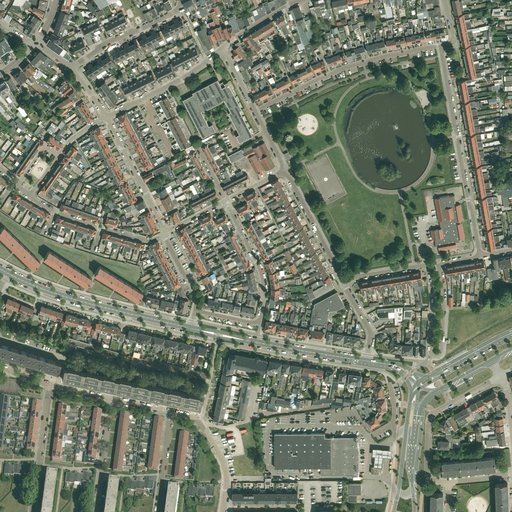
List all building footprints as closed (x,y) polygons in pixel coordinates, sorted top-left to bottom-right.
[(14,0),(12,4),(20,6),(22,6),(27,10),(30,6),(31,5),(32,6),(32,7),(33,7),(32,10),(40,15),(43,17),(45,11),(38,8),(39,4),(25,0),(14,0)] [(25,0),(39,4),(38,8),(45,11),(47,6),(48,0),(45,0),(25,0)] [(94,0),(100,8),(106,5),(111,3),(108,0),(94,0)] [(153,4),(151,0),(148,2),(151,9),(149,10),(153,17),(158,15),(153,4)] [(157,0),(160,4),(163,12),(168,10),(162,0),(157,0)] [(162,0),(168,10),(172,8),(168,0),(167,0),(166,1),(165,0),(162,0)] [(192,0),(189,0),(188,1),(191,8),(196,18),(198,17),(194,7),(196,6),(192,0)] [(262,2),(263,5),(267,13),(267,14),(272,11),(268,2),(267,0),(262,2)] [(279,0),(273,0),(276,9),(281,5),(279,0)] [(355,3),(354,0),(347,0),(349,4),(351,4),(353,11),(356,10),(356,7),(355,3)] [(184,4),(187,11),(189,10),(190,12),(192,15),(191,16),(191,18),(193,23),(197,21),(196,18),(191,8),(188,1),(184,2),(184,4)] [(200,3),(199,1),(196,2),(200,14),(201,14),(202,17),(203,18),(205,17),(203,10),(200,3)] [(470,1),(453,4),(454,9),(460,8),(466,7),(466,4),(470,4),(470,1)] [(92,12),(96,10),(90,2),(85,6),(92,12)] [(154,3),(159,14),(163,12),(160,4),(158,5),(156,2),(154,3)] [(253,15),(255,20),(267,13),(263,5),(259,7),(256,8),(251,11),(253,15)] [(149,10),(147,11),(144,6),(139,8),(145,20),(147,19),(148,20),(153,17),(149,10)] [(305,21),(299,6),(290,10),(296,25),(304,44),(317,39),(309,19),(305,21)] [(460,8),(454,9),(455,14),(461,13),(461,10),(467,9),(470,8),(470,6),(466,7),(460,8)] [(137,8),(130,11),(135,21),(142,18),(137,8)] [(62,10),(60,15),(68,19),(70,14),(69,13),(62,10)] [(122,11),(117,13),(118,14),(119,16),(124,28),(126,27),(125,24),(128,22),(124,14),(122,11)] [(215,11),(210,13),(214,21),(219,35),(223,33),(225,38),(230,36),(227,29),(227,27),(222,29),(221,26),(219,26),(218,22),(219,22),(216,15),(216,14),(215,11)] [(457,22),(464,20),(464,18),(469,17),(469,13),(456,16),(457,22)] [(228,16),(230,20),(232,26),(237,24),(233,14),(228,16)] [(284,14),(279,16),(282,24),(287,34),(289,33),(286,25),(288,24),(286,21),(287,21),(284,14)] [(30,15),(28,18),(39,25),(41,20),(34,15),(32,17),(30,15)] [(60,15),(58,20),(66,24),(68,19),(60,15)] [(92,22),(96,30),(99,29),(101,32),(103,31),(96,16),(93,18),(94,21),(92,22)] [(114,19),(118,27),(121,26),(122,29),(124,28),(119,16),(114,19)] [(287,34),(279,16),(275,19),(278,26),(280,25),(284,35),(287,34)] [(27,17),(25,21),(36,29),(39,25),(28,18),(27,17)] [(236,19),(240,30),(245,27),(241,17),(236,19)] [(87,24),(93,36),(95,35),(93,32),(96,30),(92,22),(91,22),(89,19),(87,18),(85,19),(87,24)] [(177,18),(175,19),(181,31),(186,28),(182,20),(179,21),(177,18)] [(438,25),(441,37),(442,37),(445,37),(445,36),(444,29),(441,29),(440,25),(441,25),(439,18),(435,18),(435,21),(436,23),(438,22),(438,25)] [(12,19),(9,23),(16,27),(21,31),(23,32),(25,27),(23,26),(12,19)] [(118,27),(114,19),(109,21),(115,32),(116,31),(115,28),(118,27)] [(181,31),(175,19),(173,20),(175,23),(172,25),(176,33),(181,31)] [(58,20),(56,25),(65,29),(66,24),(58,20)] [(428,29),(425,29),(427,40),(428,39),(428,40),(430,39),(432,39),(430,31),(429,24),(428,23),(428,20),(424,21),(425,27),(427,27),(428,29)] [(26,22),(23,26),(25,27),(33,33),(36,29),(25,21),(26,22)] [(115,32),(109,21),(104,24),(108,32),(111,30),(113,33),(115,32)] [(267,24),(273,35),(275,33),(274,31),(273,31),(272,30),(275,27),(272,21),(267,24)] [(437,38),(435,30),(434,28),(432,28),(432,27),(431,27),(431,22),(428,23),(429,24),(430,31),(432,39),(433,38),(434,39),(437,38)] [(177,35),(176,33),(172,25),(169,26),(168,23),(166,24),(171,36),(172,38),(177,35)] [(93,36),(87,24),(82,27),(86,35),(89,33),(91,36),(93,36)] [(172,38),(171,36),(166,24),(164,25),(165,28),(162,30),(168,41),(173,38),(172,38)] [(267,37),(270,35),(271,36),(273,35),(267,24),(262,27),(267,37)] [(56,25),(54,31),(63,34),(65,29),(56,25)] [(196,29),(197,31),(204,45),(205,44),(208,49),(213,47),(203,28),(202,26),(196,29)] [(25,27),(23,32),(29,36),(31,36),(33,33),(25,27)] [(257,31),(263,41),(265,40),(265,39),(267,37),(262,27),(257,31)] [(378,28),(376,29),(377,34),(379,42),(381,49),(383,49),(385,49),(385,48),(386,48),(383,38),(381,39),(378,28)] [(162,44),(161,41),(164,39),(159,31),(156,33),(155,30),(153,31),(159,42),(160,44),(162,44)] [(153,35),(150,36),(154,44),(159,42),(153,31),(151,32),(153,35)] [(255,40),(259,37),(260,39),(259,40),(261,42),(263,41),(257,31),(252,34),(255,40)] [(208,34),(212,43),(217,41),(215,36),(213,32),(211,33),(211,34),(208,34)] [(60,38),(52,34),(50,38),(57,42),(60,45),(62,43),(58,40),(60,38)] [(143,35),(149,47),(151,52),(154,50),(152,45),(154,44),(150,36),(147,37),(145,34),(143,35)] [(257,52),(258,51),(260,55),(261,55),(263,58),(260,60),(253,65),(251,66),(250,66),(254,71),(263,65),(269,62),(266,56),(265,57),(256,42),(257,41),(255,40),(252,34),(241,40),(247,48),(252,45),(257,52)] [(149,47),(143,35),(141,36),(143,39),(140,41),(144,49),(149,47)] [(375,43),(373,43),(372,43),(371,36),(369,37),(370,44),(372,51),(374,51),(377,51),(375,43)] [(356,37),(357,40),(361,54),(363,54),(365,53),(366,53),(364,46),(363,45),(363,43),(360,44),(358,37),(356,37)] [(0,55),(5,63),(13,57),(12,57),(19,52),(15,45),(10,48),(4,38),(2,40),(0,40),(0,55)] [(57,42),(50,38),(46,44),(68,60),(71,57),(66,52),(70,48),(64,40),(62,43),(60,45),(57,42)] [(77,41),(83,53),(85,52),(83,49),(86,47),(82,39),(77,41)] [(135,43),(132,45),(136,53),(141,51),(136,39),(134,40),(135,43)] [(269,48),(275,46),(273,40),(267,42),(269,48)] [(83,53),(77,41),(72,44),(76,52),(80,51),(81,53),(83,53)] [(348,41),(353,57),(354,56),(354,57),(357,56),(354,47),(354,46),(352,46),(351,43),(350,41),(348,41)] [(128,43),(126,44),(131,55),(136,53),(132,45),(129,46),(128,43)] [(125,48),(123,50),(127,58),(131,55),(126,44),(124,45),(125,48)] [(313,50),(313,49),(310,44),(305,46),(306,48),(305,48),(307,54),(310,53),(309,51),(313,50)] [(336,45),(338,49),(340,56),(342,61),(344,60),(344,61),(346,60),(346,59),(343,49),(340,50),(340,49),(339,47),(338,45),(336,45)] [(463,53),(471,52),(470,50),(476,49),(475,45),(462,48),(463,53)] [(233,59),(235,58),(238,56),(238,57),(241,55),(243,59),(246,57),(243,52),(242,52),(239,46),(234,49),(235,51),(232,53),(234,56),(232,58),(233,59)] [(190,49),(196,60),(198,59),(196,56),(199,55),(195,47),(190,49)] [(257,52),(254,47),(247,52),(249,55),(251,54),(255,61),(260,57),(259,55),(256,57),(254,54),(257,52)] [(118,48),(116,49),(122,60),(127,58),(123,50),(120,51),(118,48)] [(122,60),(116,49),(114,50),(116,53),(113,55),(117,63),(122,60)] [(196,60),(190,49),(185,51),(190,60),(192,58),(194,61),(196,60)] [(333,56),(331,52),(330,49),(329,50),(330,53),(334,64),(335,63),(335,64),(338,63),(335,55),(333,56)] [(45,67),(54,75),(55,74),(57,72),(54,70),(54,71),(50,68),(55,63),(39,51),(30,61),(37,67),(39,69),(41,67),(43,69),(45,67)] [(190,60),(185,51),(181,54),(186,65),(188,64),(187,61),(190,60)] [(108,57),(105,59),(110,67),(115,64),(108,53),(106,54),(108,57)] [(318,62),(321,69),(327,67),(324,60),(321,53),(318,54),(321,61),(318,62)] [(186,65),(181,54),(176,56),(180,65),(183,63),(184,66),(186,65)] [(180,65),(176,56),(171,59),(176,70),(179,69),(177,66),(180,65)] [(318,62),(315,56),(312,57),(314,60),(311,61),(312,65),(315,71),(321,69),(318,62)] [(244,60),(238,64),(239,67),(242,65),(246,63),(248,66),(250,65),(250,66),(251,66),(253,65),(252,62),(249,57),(244,60)] [(100,58),(99,59),(105,70),(110,67),(105,59),(102,61),(100,58)] [(162,60),(165,66),(170,77),(172,76),(171,73),(174,72),(170,64),(168,64),(165,58),(162,60)] [(302,59),(309,74),(311,74),(313,73),(313,72),(310,66),(308,67),(304,58),(302,59)] [(99,63),(96,65),(101,73),(105,70),(99,59),(97,60),(99,63)] [(299,64),(306,77),(308,76),(308,75),(309,74),(302,59),(301,59),(303,63),(299,64)] [(29,63),(25,66),(32,73),(35,75),(37,73),(38,71),(36,69),(35,69),(29,63)] [(243,67),(240,69),(242,72),(245,70),(244,69),(246,68),(249,67),(248,66),(246,63),(242,65),(243,67)] [(91,64),(89,65),(96,75),(101,73),(96,65),(93,66),(91,64)] [(294,74),(297,81),(298,80),(298,81),(300,80),(300,79),(301,79),(295,66),(294,65),(294,64),(292,65),(292,66),(291,67),(294,74)] [(295,66),(301,79),(303,78),(306,77),(299,64),(295,66)] [(92,79),(96,75),(89,65),(88,66),(89,69),(87,71),(92,79)] [(22,69),(29,77),(30,77),(30,78),(34,80),(34,81),(49,92),(54,88),(35,75),(32,73),(25,66),(22,69)] [(160,68),(164,77),(167,75),(168,78),(170,77),(165,66),(160,68)] [(290,71),(292,75),(290,76),(293,83),(294,82),(294,83),(296,82),(296,81),(297,81),(294,74),(291,67),(290,67),(289,66),(287,67),(290,71)] [(164,77),(160,68),(155,71),(160,82),(163,81),(161,78),(164,77)] [(16,73),(23,81),(27,78),(20,70),(16,73)] [(147,75),(153,86),(155,85),(153,82),(156,80),(152,72),(147,75)] [(291,84),(288,77),(287,74),(284,75),(283,72),(281,73),(287,86),(289,85),(291,84)] [(16,73),(12,76),(20,84),(23,81),(16,73)] [(278,79),(284,88),(286,87),(286,86),(287,86),(281,73),(279,74),(279,76),(280,76),(280,78),(278,79)] [(142,77),(146,85),(149,84),(151,87),(153,86),(147,75),(142,77)] [(273,77),(279,90),(281,89),(281,90),(284,88),(278,79),(276,80),(274,76),(273,77)] [(10,77),(6,80),(11,89),(16,86),(10,77)] [(146,85),(142,77),(137,79),(143,91),(145,90),(143,87),(146,85)] [(270,83),(272,86),(275,92),(276,92),(278,91),(279,90),(273,77),(270,78),(272,82),(270,83)] [(143,91),(137,79),(133,82),(137,90),(139,89),(141,92),(143,91)] [(202,112),(222,101),(224,100),(230,111),(228,112),(239,134),(236,136),(239,142),(253,135),(240,110),(242,109),(234,94),(228,82),(221,85),(218,79),(193,92),(194,94),(183,100),(203,137),(215,130),(212,124),(209,126),(202,112)] [(263,79),(261,80),(269,95),(271,94),(271,95),(273,94),(273,93),(268,84),(266,85),(263,79)] [(59,92),(62,94),(62,95),(64,93),(71,87),(68,84),(67,84),(64,80),(61,83),(62,84),(59,87),(61,90),(59,92)] [(132,97),(133,96),(128,84),(125,80),(123,81),(125,86),(123,87),(127,95),(130,94),(132,97)] [(261,89),(262,90),(265,98),(268,96),(269,95),(261,80),(259,81),(263,88),(261,89)] [(10,89),(5,81),(0,83),(7,94),(13,103),(15,101),(11,94),(10,95),(8,90),(10,89)] [(101,91),(108,86),(105,81),(98,87),(101,91)] [(137,90),(133,82),(128,84),(133,96),(135,95),(134,91),(137,90)] [(261,99),(254,84),(251,86),(256,94),(254,94),(254,95),(257,101),(258,102),(260,100),(261,99)] [(255,84),(254,84),(261,99),(262,99),(263,99),(265,98),(262,90),(260,92),(255,84)] [(104,96),(112,90),(108,86),(101,91),(104,96)] [(73,89),(67,94),(70,97),(65,101),(64,100),(58,105),(57,104),(52,109),(56,114),(58,111),(61,109),(71,104),(71,103),(74,102),(75,100),(76,101),(80,98),(79,97),(79,96),(78,96),(78,95),(77,94),(76,93),(75,92),(75,91),(74,90),(73,89)] [(114,89),(112,90),(104,96),(107,100),(115,95),(117,93),(114,89)] [(119,92),(117,93),(115,95),(107,100),(110,105),(118,99),(117,97),(121,95),(123,93),(122,90),(119,92)] [(158,101),(161,107),(170,102),(167,97),(158,101)] [(74,113),(85,105),(82,101),(74,107),(75,109),(73,111),(74,113)] [(170,102),(161,107),(164,112),(173,108),(170,102)] [(71,104),(61,109),(58,111),(61,116),(68,111),(68,110),(73,106),(71,103),(71,104)] [(17,108),(21,114),(23,116),(27,114),(21,105),(17,108)] [(88,109),(85,105),(74,113),(76,115),(78,113),(80,115),(88,109)] [(176,114),(173,108),(164,112),(167,118),(176,114)] [(91,113),(88,109),(80,115),(81,117),(79,119),(80,121),(91,113)] [(128,112),(118,117),(121,121),(133,115),(132,113),(129,115),(128,112)] [(86,123),(94,117),(91,113),(80,121),(82,123),(84,121),(86,123)] [(133,115),(121,121),(123,125),(130,122),(132,121),(131,118),(134,117),(133,115)] [(167,121),(169,127),(178,123),(178,122),(175,117),(167,121)] [(130,122),(123,125),(123,126),(123,125),(126,130),(137,124),(137,122),(134,123),(132,121),(130,122)] [(51,134),(57,126),(52,122),(46,130),(51,134)] [(178,122),(178,123),(169,127),(172,133),(181,128),(178,122)] [(46,142),(52,146),(59,135),(67,125),(65,123),(61,129),(57,134),(55,137),(51,135),(46,142)] [(137,124),(126,130),(128,134),(135,131),(137,130),(136,127),(138,126),(137,124)] [(40,125),(34,132),(37,134),(42,127),(40,125)] [(89,137),(101,131),(99,127),(89,131),(91,134),(88,135),(89,137)] [(184,134),(181,128),(172,133),(175,138),(184,134)] [(135,131),(128,134),(130,139),(142,133),(141,131),(138,132),(137,130),(135,131)] [(94,140),(103,136),(101,131),(89,137),(90,140),(93,138),(94,140)] [(142,133),(130,139),(133,143),(139,140),(142,139),(140,136),(143,135),(142,133)] [(175,138),(178,144),(187,139),(184,134),(175,138)] [(58,150),(63,143),(59,141),(62,137),(59,135),(52,146),(58,150)] [(94,146),(105,140),(103,136),(104,136),(103,136),(94,140),(95,143),(93,144),(94,146)] [(39,139),(36,142),(32,138),(30,141),(39,148),(43,142),(39,139)] [(142,139),(139,140),(133,143),(135,148),(147,142),(146,140),(143,141),(142,139)] [(187,139),(178,144),(181,150),(190,145),(187,139)] [(99,149),(108,145),(105,140),(94,146),(95,148),(97,147),(99,149)] [(26,147),(31,150),(35,153),(39,148),(30,141),(26,147)] [(0,160),(2,158),(0,155),(0,154),(3,151),(6,147),(9,149),(11,146),(6,142),(5,143),(1,149),(0,149),(0,160)] [(147,142),(135,148),(137,152),(144,149),(146,147),(145,145),(148,144),(147,142)] [(270,153),(264,142),(254,148),(253,149),(253,148),(248,151),(246,147),(242,150),(244,153),(243,153),(245,156),(246,158),(248,157),(256,173),(259,172),(261,171),(260,171),(264,169),(265,171),(275,166),(270,157),(271,157),(270,154),(270,153)] [(202,147),(205,153),(210,151),(215,148),(214,145),(209,148),(207,144),(202,147)] [(98,155),(110,149),(108,145),(99,149),(100,152),(97,153),(98,155)] [(68,151),(79,159),(81,156),(76,153),(78,150),(72,146),(68,151)] [(144,149),(137,152),(139,157),(151,151),(156,148),(155,146),(150,149),(147,150),(146,147),(144,149)] [(31,150),(26,147),(24,149),(29,153),(27,156),(31,159),(35,153),(31,150)] [(17,148),(10,157),(14,159),(20,150),(17,148)] [(208,159),(213,157),(212,153),(216,151),(215,148),(210,151),(205,153),(208,159)] [(103,158),(112,154),(110,149),(98,155),(99,157),(102,156),(103,158)] [(242,149),(230,155),(228,156),(231,163),(241,158),(247,172),(251,170),(248,163),(244,156),(245,156),(243,153),(244,153),(242,150),(242,149)] [(79,159),(68,151),(65,155),(71,160),(70,161),(75,164),(79,159)] [(151,151),(139,157),(142,161),(141,161),(149,157),(151,156),(149,154),(152,152),(151,151)] [(184,164),(188,162),(193,159),(198,157),(195,151),(190,153),(192,156),(183,161),(175,165),(172,160),(169,162),(173,170),(184,164)] [(104,160),(102,162),(103,164),(115,158),(112,154),(103,158),(104,160)] [(18,158),(23,161),(27,164),(31,159),(27,156),(24,159),(20,155),(18,158)] [(64,156),(60,162),(69,169),(71,166),(67,163),(69,160),(64,156)] [(141,161),(144,166),(156,159),(155,158),(152,159),(151,156),(149,157),(141,161)] [(154,163),(157,161),(163,158),(162,156),(156,159),(144,166),(146,170),(155,165),(154,163)] [(189,165),(195,162),(196,165),(201,163),(198,157),(193,159),(188,162),(189,164),(189,165)] [(208,159),(212,165),(216,163),(221,160),(220,157),(215,160),(213,157),(208,159)] [(27,164),(23,161),(18,158),(16,161),(21,164),(19,167),(23,170),(24,170),(23,170),(27,164)] [(108,167),(117,163),(115,158),(103,164),(104,166),(107,165),(108,167)] [(215,171),(220,169),(218,166),(223,163),(225,162),(224,159),(221,160),(216,163),(212,165),(215,171)] [(56,168),(61,171),(66,174),(67,172),(63,169),(65,166),(69,169),(60,162),(60,163),(56,168)] [(107,173),(119,167),(117,163),(108,167),(109,169),(106,171),(107,173)] [(155,170),(152,171),(142,176),(145,181),(155,176),(155,177),(158,176),(158,175),(166,170),(171,179),(175,177),(172,170),(171,170),(170,167),(168,163),(159,167),(155,170)] [(196,165),(198,169),(193,171),(194,174),(200,172),(204,169),(201,163),(196,165)] [(17,170),(15,173),(20,176),(23,170),(19,167),(14,164),(12,166),(17,170)] [(119,167),(107,173),(109,175),(111,174),(112,176),(122,171),(121,171),(119,167)] [(66,174),(61,171),(56,168),(52,174),(57,177),(59,174),(64,177),(66,174)] [(204,169),(200,172),(194,174),(196,177),(201,174),(203,178),(208,175),(204,169)] [(238,172),(244,182),(250,179),(245,169),(238,172)] [(122,171),(112,176),(114,178),(111,180),(112,182),(124,176),(122,171)] [(235,180),(237,185),(244,182),(238,172),(235,174),(238,179),(235,180)] [(48,179),(58,186),(59,183),(55,180),(57,177),(52,174),(48,179)] [(117,185),(126,180),(124,176),(112,182),(113,184),(116,183),(117,185)] [(226,178),(231,188),(237,185),(235,180),(232,182),(229,177),(226,178)] [(222,187),(225,191),(231,188),(226,178),(223,180),(226,185),(222,187)] [(52,190),(54,187),(56,188),(58,186),(48,179),(44,185),(52,190)] [(278,179),(271,182),(274,187),(274,188),(281,184),(278,179)] [(118,192),(129,186),(127,181),(118,186),(119,188),(117,190),(118,192)] [(511,182),(497,183),(498,194),(507,193),(507,197),(511,196),(511,182)] [(162,186),(157,189),(158,191),(157,192),(160,197),(160,196),(166,194),(168,192),(165,188),(169,186),(168,183),(162,186)] [(281,184),(274,188),(275,189),(277,194),(284,190),(281,184)] [(44,185),(40,190),(45,194),(47,191),(52,194),(54,191),(52,190),(44,185)] [(118,192),(111,196),(112,198),(122,193),(123,195),(132,190),(129,186),(118,192)] [(215,190),(212,192),(209,187),(207,188),(212,198),(218,195),(215,190)] [(212,198),(207,188),(204,190),(206,195),(203,196),(206,201),(212,198)] [(122,201),(134,195),(132,190),(123,195),(124,197),(121,199),(122,201)] [(163,204),(172,200),(169,195),(173,193),(172,190),(168,192),(166,194),(167,196),(161,199),(163,204)] [(284,190),(277,194),(280,199),(280,200),(287,196),(284,190)] [(191,196),(194,201),(191,203),(193,208),(199,205),(194,195),(192,191),(189,193),(191,196)] [(250,193),(256,206),(259,205),(256,199),(258,197),(255,191),(250,193)] [(17,202),(20,196),(14,193),(11,198),(15,200),(12,205),(14,207),(17,202)] [(203,196),(200,198),(197,193),(194,195),(199,205),(206,201),(203,196)] [(248,203),(251,201),(254,207),(256,206),(250,193),(245,196),(248,203)] [(127,204),(136,199),(134,195),(122,201),(123,203),(126,202),(127,204)] [(431,230),(432,239),(436,238),(436,242),(435,242),(436,246),(438,246),(439,250),(447,249),(447,248),(448,248),(449,249),(456,247),(456,243),(460,242),(460,239),(464,238),(462,223),(461,223),(460,220),(463,219),(460,204),(456,205),(455,201),(456,201),(454,195),(449,196),(448,195),(442,196),(442,197),(435,198),(439,221),(440,221),(441,228),(431,230)] [(20,210),(23,205),(26,200),(20,197),(20,196),(17,202),(21,204),(18,209),(20,210)] [(287,196),(280,200),(281,201),(283,205),(290,202),(287,196)] [(172,206),(173,208),(180,205),(176,198),(172,200),(163,204),(166,209),(172,206)] [(59,209),(66,211),(69,200),(66,199),(65,204),(61,203),(59,209)] [(137,209),(145,204),(142,199),(128,206),(130,210),(136,207),(137,209)] [(23,212),(26,207),(29,209),(32,204),(26,200),(23,205),(20,210),(23,212)] [(69,200),(66,211),(73,213),(76,202),(73,201),(71,207),(68,206),(70,200),(69,200)] [(431,215),(437,214),(435,201),(429,202),(431,215)] [(73,213),(79,215),(81,210),(77,209),(79,203),(76,202),(73,213)] [(250,210),(247,203),(242,206),(248,218),(251,217),(249,213),(248,211),(250,210)] [(291,203),(284,206),(285,209),(286,211),(287,212),(294,209),(291,203)] [(38,207),(32,204),(29,209),(32,211),(29,216),(32,217),(38,207)] [(84,211),(81,210),(79,215),(86,217),(87,212),(89,207),(86,206),(86,207),(84,211)] [(248,218),(242,206),(237,208),(240,215),(242,214),(245,220),(246,219),(248,218)] [(38,207),(32,217),(35,219),(38,214),(41,216),(44,211),(44,210),(44,211),(38,207)] [(89,207),(87,212),(86,217),(92,219),(92,220),(96,209),(94,214),(91,213),(92,208),(89,207)] [(99,210),(96,209),(92,220),(99,222),(101,216),(97,215),(99,210)] [(294,209),(287,212),(287,213),(290,218),(297,214),(294,209)] [(171,219),(183,213),(182,211),(179,213),(178,210),(169,215),(171,219)] [(38,221),(41,222),(44,217),(47,219),(50,214),(44,211),(41,216),(38,221)] [(107,217),(104,224),(110,225),(112,218),(114,212),(112,211),(111,211),(111,213),(108,212),(107,217)] [(139,220),(140,221),(151,215),(149,211),(140,215),(141,218),(138,219),(139,220)] [(183,213),(171,219),(174,224),(183,219),(181,217),(184,215),(183,213)] [(205,217),(211,229),(214,228),(211,222),(214,221),(210,214),(205,217)] [(297,214),(290,218),(290,219),(293,223),(293,224),(300,220),(297,214)] [(154,220),(151,215),(140,221),(141,224),(143,222),(145,225),(154,220)] [(228,227),(226,223),(229,221),(225,215),(220,217),(223,224),(226,230),(227,232),(234,228),(233,224),(228,227)] [(55,222),(58,223),(56,229),(60,230),(62,225),(63,219),(57,217),(55,222)] [(205,217),(200,219),(203,226),(206,225),(209,230),(211,229),(205,217)] [(215,220),(218,226),(221,225),(224,231),(226,230),(223,224),(220,217),(215,220)] [(63,219),(62,225),(65,226),(63,231),(66,232),(70,221),(63,219)] [(144,230),(156,224),(154,220),(145,225),(142,226),(144,230)] [(300,220),(293,224),(293,225),(296,230),(303,226),(300,220)] [(69,233),(71,228),(75,229),(76,224),(70,221),(66,232),(69,233)] [(257,222),(252,224),(250,221),(245,224),(248,230),(254,227),(259,225),(257,222)] [(76,224),(75,229),(78,230),(76,235),(74,241),(78,242),(79,237),(83,226),(76,224)] [(145,232),(147,231),(149,234),(151,232),(158,229),(156,224),(144,230),(145,232)] [(264,233),(275,227),(274,225),(262,231),(264,233)] [(0,229),(0,235),(9,245),(16,238),(3,226),(0,229)] [(89,228),(83,226),(79,237),(82,237),(84,232),(87,233),(86,239),(90,228),(89,227),(89,228)] [(187,226),(177,231),(180,235),(192,229),(191,227),(188,229),(187,226)] [(261,228),(255,231),(254,227),(248,230),(249,230),(252,236),(262,231),(261,228)] [(303,227),(296,231),(299,235),(299,236),(306,233),(303,227)] [(89,240),(91,234),(94,235),(96,230),(90,228),(86,239),(89,240)] [(182,240),(189,236),(188,233),(193,231),(192,229),(180,235),(182,240)] [(225,242),(236,236),(233,230),(227,233),(229,237),(224,239),(225,242)] [(255,242),(260,240),(258,236),(263,234),(262,231),(252,236),(255,242)] [(107,245),(108,240),(110,234),(103,232),(102,238),(104,238),(103,244),(107,245)] [(306,233),(299,236),(300,237),(302,241),(302,242),(309,239),(306,233)] [(110,234),(108,240),(112,241),(110,246),(113,247),(117,236),(110,234)] [(191,235),(189,236),(182,240),(185,244),(196,238),(196,236),(193,238),(191,235)] [(116,248),(118,242),(122,243),(123,238),(117,236),(113,247),(116,248)] [(231,240),(232,243),(227,245),(228,248),(239,243),(236,237),(236,236),(225,242),(231,240)] [(28,250),(16,238),(9,245),(21,257),(28,250)] [(130,240),(123,238),(122,243),(124,244),(121,255),(125,256),(127,251),(130,240)] [(196,238),(185,244),(187,248),(194,245),(196,244),(195,241),(197,240),(196,238)] [(309,239),(302,242),(303,243),(305,247),(305,248),(312,244),(309,239)] [(133,253),(137,242),(136,242),(130,240),(127,251),(129,252),(131,246),(135,247),(133,253)] [(267,240),(262,243),(260,240),(255,242),(258,248),(268,243),(267,240)] [(160,245),(158,241),(148,246),(150,249),(147,250),(148,251),(160,245)] [(143,244),(137,242),(133,253),(136,254),(138,248),(142,249),(143,244)] [(271,249),(266,252),(265,249),(270,246),(273,244),(272,242),(268,243),(258,248),(261,254),(261,255),(271,249)] [(237,252),(242,249),(239,243),(228,248),(230,251),(235,248),(237,252)] [(194,245),(187,248),(189,253),(201,247),(200,245),(197,246),(196,244),(194,245)] [(312,244),(305,248),(306,249),(308,253),(308,254),(315,250),(312,244)] [(153,255),(162,250),(160,245),(148,251),(145,253),(147,258),(153,255)] [(189,253),(191,257),(198,254),(201,253),(199,250),(202,249),(201,247),(189,253)] [(235,260),(240,258),(245,255),(242,249),(237,252),(239,255),(233,258),(235,260)] [(271,249),(261,255),(264,261),(270,258),(268,255),(273,252),(271,249)] [(40,262),(28,250),(21,257),(33,269),(40,262)] [(43,258),(58,268),(63,260),(48,250),(43,258)] [(153,255),(154,257),(152,259),(152,260),(164,254),(162,250),(153,255)] [(315,251),(309,255),(311,259),(312,260),(319,257),(315,251)] [(198,254),(191,257),(194,262),(206,256),(205,254),(202,255),(201,253),(198,254)] [(156,261),(157,263),(167,259),(164,254),(152,260),(153,262),(156,261)] [(236,263),(242,261),(243,264),(238,266),(238,267),(249,261),(248,261),(245,255),(240,258),(235,260),(236,263)] [(206,256),(194,262),(196,266),(196,267),(203,263),(205,262),(204,259),(207,257),(206,256)] [(319,257),(312,260),(312,261),(315,266),(322,263),(319,257)] [(501,267),(504,267),(504,270),(505,280),(508,279),(505,267),(504,257),(499,258),(501,267)] [(266,265),(267,267),(279,262),(284,260),(283,258),(278,260),(273,262),(272,260),(265,263),(265,264),(266,266),(266,265)] [(500,271),(498,258),(492,259),(494,268),(487,269),(489,280),(498,278),(497,271),(500,271)] [(157,269),(169,263),(167,259),(157,263),(159,266),(156,267),(157,269)] [(77,269),(63,260),(58,268),(72,277),(77,269)] [(279,262),(267,267),(268,269),(267,269),(268,271),(269,271),(269,272),(276,269),(275,267),(280,265),(282,264),(282,263),(285,262),(284,260),(279,262)] [(252,267),(249,261),(238,267),(239,269),(245,267),(247,270),(252,267)] [(203,263),(196,267),(198,271),(210,265),(209,263),(206,264),(205,262),(203,263)] [(169,263),(157,269),(158,271),(161,270),(162,272),(171,268),(169,263)] [(322,263),(315,266),(315,267),(317,270),(317,271),(318,272),(325,269),(322,263)] [(297,273),(297,272),(293,264),(289,265),(292,274),(297,273)] [(210,265),(198,271),(200,275),(210,271),(208,268),(211,266),(210,265)] [(94,274),(109,283),(114,275),(99,266),(94,274)] [(220,271),(222,274),(226,272),(224,269),(222,266),(215,269),(217,272),(220,271)] [(162,278),(173,272),(171,268),(162,272),(163,275),(161,276),(162,278)] [(91,278),(77,269),(72,277),(86,286),(91,278)] [(325,269),(318,272),(319,274),(321,277),(321,278),(328,274),(325,269)] [(245,279),(255,277),(253,271),(247,272),(248,275),(244,276),(245,277),(241,277),(241,280),(245,279)] [(167,281),(176,277),(176,276),(176,277),(173,272),(162,278),(163,280),(165,279),(167,281)] [(128,284),(114,275),(109,283),(123,292),(128,284)] [(201,278),(204,283),(210,280),(213,279),(211,275),(208,277),(207,275),(201,278)] [(322,279),(320,280),(318,281),(320,284),(323,282),(324,285),(331,281),(331,280),(330,278),(329,276),(322,280),(322,279)] [(168,284),(165,285),(166,287),(178,281),(176,277),(167,281),(168,284)] [(242,283),(242,286),(256,282),(255,277),(245,279),(248,278),(249,282),(242,283)] [(210,280),(204,283),(207,289),(211,287),(212,289),(214,288),(217,287),(217,285),(219,284),(218,282),(215,278),(213,279),(210,280)] [(171,291),(181,285),(178,281),(166,287),(167,289),(169,288),(171,291)] [(242,286),(243,289),(247,288),(250,288),(251,289),(248,290),(249,292),(256,293),(255,289),(257,289),(256,282),(242,286)] [(128,284),(123,292),(138,301),(142,293),(128,284)] [(183,298),(186,296),(181,287),(176,289),(180,297),(183,298)] [(207,305),(213,307),(217,288),(216,288),(217,287),(214,288),(214,289),(212,290),(213,292),(213,296),(212,296),(211,299),(209,299),(207,305)] [(221,308),(227,309),(230,296),(231,290),(229,290),(227,295),(226,302),(223,302),(221,308)] [(327,322),(328,318),(329,311),(336,310),(344,305),(337,292),(314,304),(314,308),(313,308),(310,328),(310,329),(309,337),(324,339),(325,331),(326,331),(327,322)] [(306,302),(311,302),(309,299),(310,299),(307,293),(302,294),(302,295),(305,301),(306,302)] [(251,294),(250,300),(247,314),(253,315),(255,308),(254,308),(255,305),(252,304),(253,299),(257,299),(258,295),(251,294)] [(5,304),(11,307),(13,300),(7,298),(5,304)] [(165,308),(167,300),(167,298),(164,298),(164,300),(161,299),(159,306),(165,308)] [(241,312),(247,314),(250,300),(247,299),(247,303),(246,303),(245,306),(242,306),(241,312)] [(13,300),(11,307),(17,309),(19,303),(13,300)] [(179,304),(174,303),(172,310),(175,310),(177,310),(186,312),(187,312),(187,310),(187,309),(186,308),(186,306),(179,304)] [(24,313),(27,306),(21,304),(18,310),(22,312),(19,318),(21,319),(24,313)] [(40,321),(42,321),(43,319),(44,315),(44,314),(46,307),(41,305),(40,306),(38,305),(37,309),(39,310),(39,312),(38,312),(37,316),(40,317),(40,318),(40,321)] [(33,309),(27,306),(24,313),(21,319),(24,321),(27,314),(30,315),(33,309)] [(395,325),(398,324),(402,324),(402,307),(394,308),(395,325)] [(392,308),(377,309),(377,310),(378,310),(378,313),(379,313),(380,319),(389,318),(388,313),(389,312),(392,312),(392,308)] [(412,310),(412,309),(411,309),(410,310),(405,310),(404,310),(403,318),(409,319),(409,322),(411,322),(412,318),(412,310)] [(271,310),(270,315),(269,321),(266,321),(265,329),(267,329),(267,330),(270,331),(273,315),(274,310),(271,310)] [(288,325),(286,333),(289,333),(288,334),(291,334),(294,319),(295,314),(291,313),(290,321),(291,321),(290,325),(288,325)] [(299,336),(302,336),(304,321),(306,314),(303,313),(302,315),(301,327),(299,327),(297,335),(299,335),(299,336)] [(70,323),(72,315),(68,314),(66,314),(65,318),(63,318),(60,325),(64,326),(64,325),(69,326),(70,323)] [(78,319),(78,317),(76,317),(76,316),(72,315),(70,323),(76,325),(76,322),(77,322),(78,319)] [(83,327),(85,319),(81,318),(78,317),(78,319),(77,322),(76,322),(76,325),(77,325),(77,326),(76,328),(79,329),(79,326),(83,327)] [(85,319),(83,327),(87,328),(86,333),(89,334),(91,326),(89,325),(91,321),(89,320),(85,319)] [(94,335),(95,330),(100,331),(102,323),(98,322),(98,323),(96,322),(95,327),(92,326),(92,327),(91,330),(91,334),(94,335)] [(104,332),(106,333),(107,328),(108,329),(109,325),(108,325),(106,325),(106,324),(102,323),(100,331),(104,332)] [(111,326),(109,325),(108,329),(107,328),(106,333),(105,338),(105,340),(104,340),(104,342),(105,342),(106,342),(107,338),(108,333),(113,334),(115,326),(111,326)] [(125,334),(120,333),(121,328),(119,328),(119,327),(115,326),(113,334),(112,337),(115,338),(116,335),(119,336),(118,340),(123,341),(125,334)] [(134,342),(137,332),(128,330),(127,337),(130,338),(129,341),(134,342)] [(140,342),(143,342),(145,333),(141,332),(141,333),(139,332),(137,342),(140,342)] [(155,352),(158,336),(153,335),(153,336),(152,336),(150,344),(154,345),(153,348),(152,348),(151,353),(154,354),(155,352)] [(157,347),(158,346),(163,347),(163,344),(164,338),(163,338),(163,337),(158,336),(155,352),(157,352),(159,348),(157,347)] [(170,348),(172,339),(169,338),(168,339),(166,339),(165,344),(164,344),(164,347),(166,347),(170,348)] [(396,344),(396,343),(391,343),(390,342),(388,338),(385,340),(387,344),(391,351),(392,351),(392,352),(395,352),(395,351),(396,344)] [(186,343),(184,349),(184,352),(191,353),(191,351),(191,350),(192,344),(189,344),(188,343),(187,343),(186,343)] [(12,358),(20,360),(23,351),(4,345),(1,355),(10,357),(9,358),(12,359),(12,358)] [(188,368),(191,369),(194,370),(195,370),(198,353),(204,354),(206,347),(198,346),(197,349),(196,349),(195,352),(192,351),(192,353),(191,356),(190,359),(188,368)] [(31,364),(39,366),(42,356),(23,351),(20,360),(28,363),(28,364),(30,365),(31,364)] [(255,357),(255,358),(235,354),(235,355),(230,354),(229,356),(225,355),(223,363),(225,363),(223,372),(233,374),(234,370),(234,369),(233,369),(234,365),(265,371),(267,361),(259,359),(259,357),(255,357)] [(49,369),(58,372),(58,371),(60,362),(42,356),(39,366),(47,369),(46,370),(49,371),(49,369)] [(288,375),(290,364),(289,364),(289,363),(287,363),(286,363),(284,363),(282,371),(281,371),(281,374),(280,378),(282,379),(283,376),(284,376),(284,374),(288,374),(287,375),(288,375)] [(61,379),(79,383),(81,372),(77,371),(78,370),(67,368),(67,369),(64,368),(61,379)] [(317,369),(310,368),(308,378),(311,378),(313,377),(312,383),(315,384),(316,377),(317,369)] [(326,370),(325,379),(324,382),(331,383),(330,391),(333,391),(334,388),(336,379),(332,379),(333,371),(326,370)] [(79,383),(96,386),(98,375),(97,375),(97,374),(86,372),(86,373),(81,372),(79,383)] [(336,379),(334,388),(337,389),(338,383),(344,384),(346,373),(340,372),(338,380),(336,379)] [(354,384),(355,374),(352,374),(350,374),(349,378),(348,378),(347,387),(350,387),(350,384),(354,384)] [(96,386),(113,390),(115,379),(113,378),(113,377),(103,375),(103,376),(98,375),(96,386)] [(364,384),(369,385),(371,386),(374,382),(370,379),(370,377),(368,377),(368,376),(366,376),(365,376),(364,384)] [(113,390),(130,393),(133,382),(130,382),(130,381),(119,379),(119,380),(115,379),(113,390)] [(130,393),(148,397),(150,386),(146,385),(146,384),(136,382),(136,383),(133,382),(130,393)] [(374,382),(371,386),(374,388),(375,392),(383,391),(383,388),(382,388),(382,386),(380,386),(374,382)] [(148,397),(165,400),(167,390),(163,389),(163,388),(152,386),(152,387),(150,386),(148,397)] [(165,400),(182,404),(184,393),(179,392),(179,391),(176,391),(169,389),(169,390),(167,390),(165,400)] [(383,391),(375,392),(376,397),(373,398),(373,400),(380,398),(380,397),(384,396),(383,394),(384,393),(383,391)] [(492,393),(489,395),(496,406),(498,405),(495,398),(498,397),(495,392),(494,392),(493,391),(492,392),(492,393)] [(182,404),(193,406),(199,407),(201,397),(198,396),(198,395),(188,393),(188,394),(184,393),(182,404)] [(494,407),(496,406),(489,395),(487,396),(487,395),(485,396),(485,397),(484,397),(488,404),(490,402),(491,404),(491,403),(494,407)] [(0,397),(0,405),(8,406),(9,399),(0,397)] [(332,404),(332,401),(333,397),(322,398),(322,399),(313,399),(312,406),(322,405),(322,404),(332,404)] [(275,405),(283,406),(284,400),(285,399),(276,398),(275,404),(275,405)] [(296,407),(303,408),(304,400),(297,399),(296,407)] [(486,406),(485,406),(482,399),(480,400),(480,399),(476,401),(480,409),(483,407),(487,415),(489,414),(488,411),(487,408),(486,406)] [(473,412),(476,411),(480,416),(482,415),(479,409),(475,402),(473,403),(469,405),(473,412)] [(275,405),(275,404),(268,403),(267,410),(274,411),(275,405)] [(387,407),(386,405),(378,407),(379,411),(377,413),(382,417),(386,410),(387,410),(386,408),(387,407)] [(454,414),(455,417),(457,421),(459,423),(463,420),(464,422),(467,420),(468,422),(475,418),(471,411),(469,412),(466,407),(454,414)] [(373,427),(375,425),(371,418),(368,413),(366,408),(365,409),(363,410),(365,413),(366,415),(366,416),(366,417),(366,418),(363,420),(369,429),(371,428),(370,427),(373,426),(373,427)] [(371,418),(375,425),(377,424),(377,423),(379,422),(379,421),(382,417),(377,413),(375,415),(371,418)] [(448,418),(448,419),(446,420),(446,419),(440,422),(444,429),(446,433),(450,433),(451,433),(448,427),(450,426),(452,425),(455,430),(458,428),(452,416),(448,418)] [(489,439),(505,437),(504,431),(498,432),(495,432),(496,435),(489,436),(489,439)] [(334,437),(331,437),(325,437),(325,433),(274,433),(275,467),(321,467),(321,475),(359,475),(359,437),(334,437)] [(450,438),(445,438),(447,438),(446,441),(439,441),(438,442),(438,444),(439,444),(439,448),(449,448),(449,441),(460,442),(460,438),(452,438),(452,437),(450,438)] [(373,450),(373,457),(375,457),(374,463),(382,463),(383,458),(391,459),(392,451),(373,450)] [(97,453),(89,452),(87,464),(94,465),(95,459),(96,459),(97,453)] [(478,470),(495,468),(494,457),(477,458),(478,470)] [(459,460),(461,472),(478,470),(477,458),(459,460)] [(442,462),(443,474),(461,472),(459,460),(442,462)] [(374,467),(371,466),(371,473),(379,474),(379,470),(382,470),(382,465),(374,464),(374,467)] [(14,465),(13,467),(13,474),(21,475),(21,474),(21,473),(22,466),(14,465)] [(30,466),(22,465),(22,466),(21,473),(21,474),(29,475),(30,466)] [(13,475),(13,474),(13,467),(5,466),(4,474),(13,475)] [(56,475),(47,473),(46,473),(44,491),(54,493),(56,475)] [(74,473),(74,475),(74,482),(82,483),(82,482),(83,482),(82,482),(83,475),(74,473)] [(91,474),(83,473),(83,475),(82,482),(83,482),(90,483),(91,474)] [(66,474),(65,482),(74,484),(74,482),(74,475),(66,474)] [(153,482),(145,481),(145,480),(145,482),(144,489),(145,489),(152,490),(153,482)] [(108,481),(106,499),(116,500),(118,482),(108,481)] [(136,489),(137,482),(136,482),(128,481),(127,490),(135,491),(136,489)] [(137,481),(136,482),(137,482),(136,489),(144,490),(144,489),(145,489),(144,489),(145,482),(137,481)] [(361,494),(361,483),(347,483),(347,494),(348,494),(348,502),(357,502),(357,494),(361,494)] [(507,483),(496,484),(496,501),(508,501),(507,483)] [(169,488),(167,506),(177,507),(179,489),(169,488)] [(199,497),(205,498),(205,496),(206,496),(205,496),(206,489),(198,488),(198,490),(197,496),(197,497),(197,498),(198,498),(199,497)] [(215,489),(206,488),(206,489),(205,496),(206,496),(213,497),(215,489)] [(197,496),(198,490),(189,489),(188,497),(197,498),(197,497),(197,496)] [(52,511),(54,493),(44,491),(42,509),(52,511)] [(442,511),(443,494),(431,493),(431,511),(442,511)] [(106,499),(104,511),(114,511),(116,500),(106,499)] [(508,511),(508,501),(496,501),(496,511),(508,511)]
